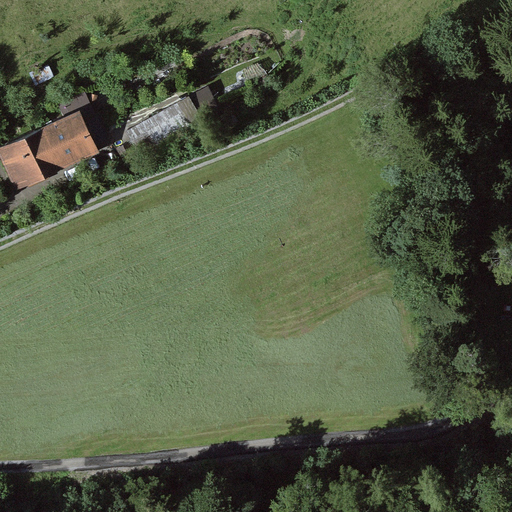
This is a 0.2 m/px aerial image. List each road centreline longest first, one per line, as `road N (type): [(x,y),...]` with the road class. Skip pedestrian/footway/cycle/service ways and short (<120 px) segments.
road 1 (track): [(0,236),(511,1)]
road 2 (track): [(511,379),(462,416),(398,435),(0,470)]
